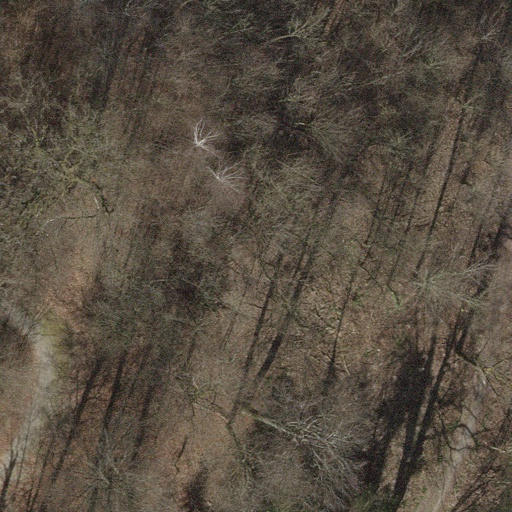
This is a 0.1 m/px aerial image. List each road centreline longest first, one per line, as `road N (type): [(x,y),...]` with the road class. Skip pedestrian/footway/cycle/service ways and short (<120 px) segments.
road 1 (track): [(430,511),(488,391),(511,284)]
road 2 (track): [(0,473),(38,409),(48,369),(35,332),(0,312)]
